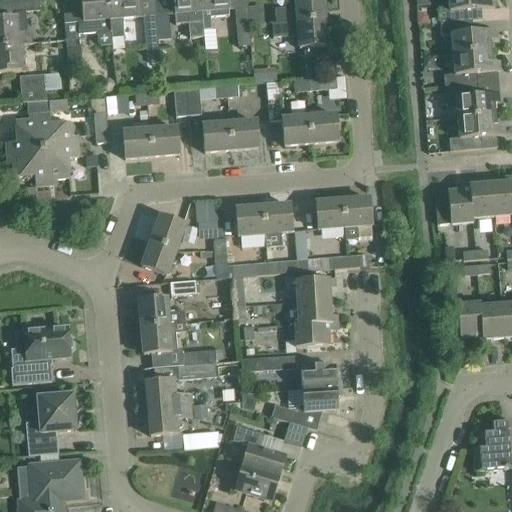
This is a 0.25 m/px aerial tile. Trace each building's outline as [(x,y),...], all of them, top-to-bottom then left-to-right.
[(15,15),(40,13),(39,0),(14,2),(15,15)] [(112,39),(108,0),(81,0),(83,15),(65,17),(68,50),(81,49),(80,36),(100,35),(101,42),(104,44),(113,44),(112,39)] [(108,0),(112,39),(124,38),(123,21),(138,20),(135,0),(108,0)] [(200,15),(198,0),(173,0),(175,17),(200,15)] [(200,0),(204,31),(212,30),(211,18),(230,17),(228,0),(200,0)] [(275,11),(277,25),(298,23),(325,21),(323,0),(295,0),(296,9),(275,11)] [(486,0),(448,0),(450,13),(439,13),(440,26),(472,23),(471,12),(495,10),(494,0),(489,0),(487,0),(486,0)] [(237,36),(249,35),(247,10),(233,11),(235,36),(237,36)] [(167,16),(155,17),(157,43),(169,42),(167,16)] [(157,43),(155,17),(142,18),(144,44),(157,43)] [(423,17),(418,17),(418,27),(428,26),(428,21),(423,17)] [(0,49),(23,47),(33,46),(32,32),(17,34),(16,20),(0,21),(0,49)] [(325,21),(298,23),(277,25),(274,25),(275,39),(299,37),(300,51),(316,49),(328,48),(325,21)] [(473,34),(472,23),(440,26),(441,38),(452,37),(453,57),(491,53),(490,43),(498,42),(497,32),(473,34)] [(249,35),(237,36),(238,49),(250,48),(249,35)] [(0,75),(25,73),(23,47),(0,49),(0,75)] [(319,82),(316,49),(300,51),(303,83),(304,83),(316,82),(319,82)] [(491,53),(453,57),(455,76),(444,77),(445,90),(478,87),(477,75),(500,73),(500,63),(492,64),(491,53)] [(435,61),(422,62),(423,74),(436,73),(435,61)] [(46,103),(45,91),(44,78),(19,80),(21,106),(46,103)] [(102,84),(102,89),(105,93),(109,93),(113,91),(114,86),(111,82),(106,82),(102,84)] [(317,93),(316,82),(304,83),(305,94),(317,93)] [(304,83),(303,83),(292,84),(293,95),(305,94),(304,83)] [(276,86),(266,86),(268,103),(280,102),(278,86),(276,86)] [(479,98),(478,87),(445,90),(447,111),(457,110),(458,121),(496,117),(495,107),(502,106),(501,96),(479,98)] [(224,90),(225,100),(237,99),(236,89),(224,90)] [(225,100),(224,90),(213,91),(214,101),(225,100)] [(158,96),(145,97),(146,107),(159,106),(158,96)] [(187,97),(189,121),(200,120),(198,96),(187,97)] [(146,107),(145,97),(133,98),(134,109),(146,107)] [(189,121),(187,97),(174,98),(176,122),(189,121)] [(47,105),(35,106),(35,115),(47,114),(47,105)] [(0,123),(12,122),(11,111),(0,111),(0,123)] [(309,120),(312,146),(339,144),(336,117),(323,118),(322,112),(309,113),(309,120)] [(50,116),(39,117),(42,152),(78,149),(78,138),(72,139),(71,126),(50,127),(50,116)] [(42,152),(39,117),(29,117),(29,123),(16,124),(17,145),(6,145),(7,154),(42,152)] [(496,117),(458,121),(460,140),(449,141),(450,154),(482,151),(494,150),(493,138),(505,137),(504,127),(497,128),(496,117)] [(108,147),(106,118),(92,119),(94,148),(108,147)] [(312,146),(309,120),(282,122),(285,149),(312,146)] [(257,124),(230,126),(232,153),(259,151),(257,124)] [(232,153),(230,126),(203,129),(205,155),(232,153)] [(150,133),(152,160),(179,157),(177,131),(150,133)] [(152,160),(150,133),(123,136),(125,162),(152,160)] [(78,149),(42,152),(44,188),(57,187),(56,182),(70,181),(68,160),(79,159),(78,149)] [(42,152),(7,154),(8,167),(13,166),(14,179),(35,178),(36,189),(44,188),(42,152)] [(95,159),(85,160),(86,170),(96,169),(95,159)] [(511,178),(505,179),(505,185),(492,186),(494,221),(511,219),(511,178)] [(472,223),(469,182),(462,183),(462,193),(448,194),(448,201),(451,227),(471,226),(470,223),(472,223)] [(494,221),(492,186),(478,188),(477,182),(469,182),(472,223),(494,221)] [(343,203),(345,230),(346,242),(358,241),(357,229),(372,228),(370,201),(343,203)] [(451,227),(448,201),(435,203),(437,228),(451,227)] [(345,230),(343,203),(316,205),(318,232),(345,230)] [(265,239),(267,239),(267,248),(281,247),(280,238),(292,237),(290,208),(263,210),(265,239)] [(265,239),(263,210),(236,212),(238,241),(265,239)] [(160,218),(151,244),(176,253),(186,227),(160,218)] [(217,226),(198,227),(199,243),(212,242),(218,241),(217,227),(217,226)] [(217,255),(227,254),(225,227),(217,227),(218,241),(212,242),(212,244),(216,243),(217,255)] [(305,233),(295,234),(298,264),(299,264),(308,263),(305,233)] [(176,253),(151,244),(142,269),(167,278),(176,253)] [(454,250),(446,250),(447,265),(455,265),(454,250)] [(227,254),(217,255),(218,266),(228,265),(227,254)] [(474,255),(474,264),(486,263),(486,254),(474,255)] [(474,264),(474,255),(461,256),(462,265),(474,264)] [(347,260),(348,271),(360,270),(359,259),(347,260)] [(348,271),(347,260),(336,261),(336,272),(348,271)] [(278,266),(267,267),(268,278),(279,277),(278,266)] [(268,278),(267,267),(256,268),(257,279),(268,278)] [(487,269),(475,270),(475,279),(488,278),(487,269)] [(475,279),(475,270),(462,271),(463,280),(475,279)] [(233,281),(235,310),(244,310),(242,280),(233,281)] [(296,306),(331,303),(330,290),(336,289),(335,281),(295,284),(296,306)] [(172,299),(196,297),(195,284),(171,286),(172,299)] [(142,330),(169,328),(176,327),(176,326),(184,326),(183,313),(168,315),(167,301),(139,303),(142,330)] [(331,318),(331,303),(296,306),(298,327),(298,328),(338,325),(337,317),(331,318)] [(483,349),(480,310),(479,310),(478,306),(457,308),(460,341),(475,340),(475,349),(483,349)] [(511,307),(502,308),(504,341),(511,340),(511,307)] [(502,308),(480,310),(483,349),(491,348),(490,342),(504,341),(502,308)] [(244,310),(235,310),(236,323),(245,322),(244,310)] [(298,328),(298,327),(294,328),(295,350),(330,348),(329,333),(339,333),(338,325),(298,328)] [(169,328),(142,330),(144,357),(152,356),(153,372),(176,370),(183,370),(182,357),(181,354),(178,354),(177,336),(185,335),(185,327),(176,327),(169,328)] [(12,387),(52,384),(51,368),(49,368),(48,362),(70,360),(70,352),(73,349),(72,341),(68,338),(68,330),(24,334),(26,353),(14,354),(15,371),(11,371),(12,387)] [(252,331),(243,331),(244,344),(253,344),(252,331)] [(221,353),(213,354),(214,364),(222,363),(221,353)] [(206,355),(182,357),(183,370),(214,367),(214,364),(213,354),(206,355)] [(296,374),(295,362),(257,364),(258,376),(296,374)] [(216,381),(214,367),(183,370),(176,370),(177,385),(216,381)] [(303,394),(342,391),(341,383),(336,383),(335,368),(301,370),(303,394)] [(148,412),(192,409),(191,397),(174,398),(173,382),(146,385),(148,412)] [(342,391),(303,394),(304,408),(299,408),(297,414),(275,408),(271,420),(290,426),(306,430),(317,434),(320,421),(319,421),(318,414),(338,413),(337,398),(342,398),(342,391)] [(29,459),(58,456),(57,435),(76,433),(73,397),(37,400),(40,425),(26,426),(29,459)] [(207,408),(195,409),(195,421),(207,420),(207,408)] [(193,420),(192,409),(148,412),(151,439),(178,437),(177,421),(193,420)] [(511,423),(499,425),(500,434),(479,436),(480,451),(474,451),(476,474),(511,471),(511,423)] [(290,426),(284,443),(301,448),(306,430),(290,426)] [(240,470),(279,481),(285,459),(260,451),(264,438),(237,430),(233,444),(247,448),(240,470)] [(184,454),(216,451),(215,437),(182,440),(184,454)] [(62,511),(62,503),(82,501),(79,465),(31,469),(34,503),(20,504),(21,511),(20,511),(62,511)] [(279,481),(240,470),(234,493),(246,496),(272,503),(279,481)]
